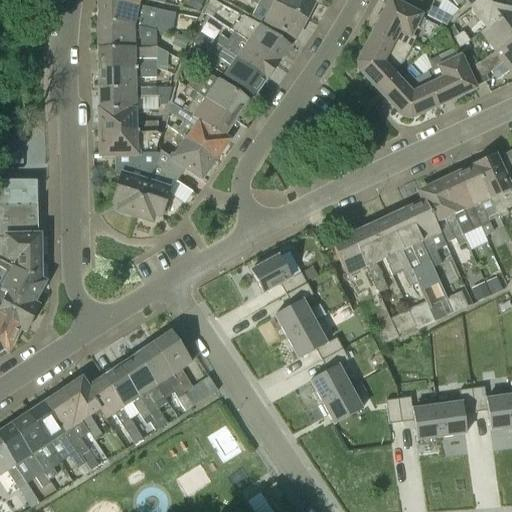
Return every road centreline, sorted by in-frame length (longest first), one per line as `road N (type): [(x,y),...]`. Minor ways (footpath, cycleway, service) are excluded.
road 1 (residential): [(93,328),(74,281),(71,0)]
road 2 (residential): [(259,227),(511,109)]
road 3 (residential): [(167,280),(320,511)]
road 4 (residential): [(259,227),(241,184),(249,159),(354,0)]
